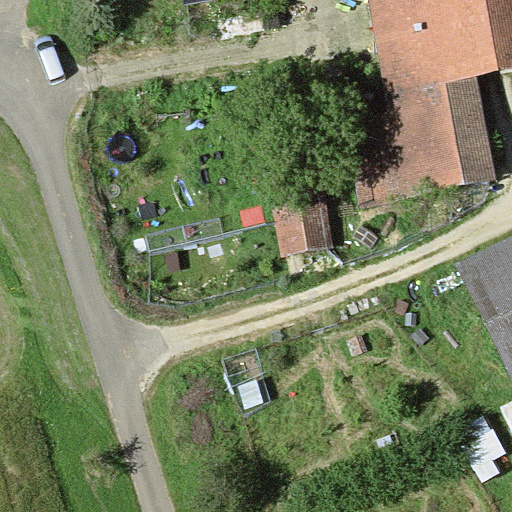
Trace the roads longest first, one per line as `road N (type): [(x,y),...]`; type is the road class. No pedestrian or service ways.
road 1 (unclassified): [(0,72),(22,80),(48,123),(169,511)]
road 2 (track): [(511,226),(318,307),(120,366)]
